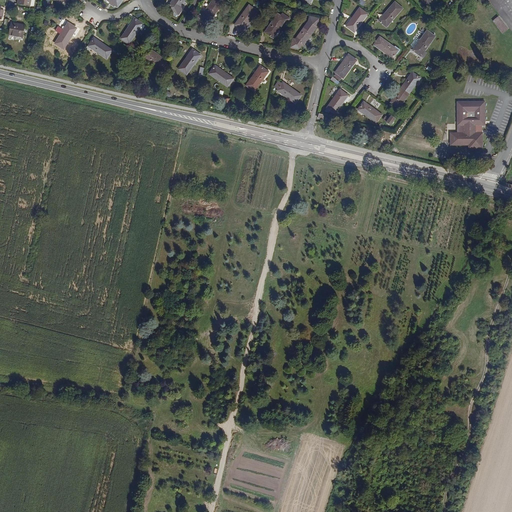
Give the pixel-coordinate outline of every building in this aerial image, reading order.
[(186,3),(183,1),(184,0),(172,0),(167,8),(173,13),(174,13),(177,15),(181,11),(179,9),(180,8),(179,7),(182,4),(184,6),(186,3)] [(209,23),(224,0),(212,0),(204,12),(206,14),(202,18),(203,19),(209,23)] [(511,0),(496,0),(511,20),(511,0)] [(386,27),(402,9),(395,3),(379,21),(386,27)] [(242,31),(256,11),(249,6),(238,20),(240,21),(236,26),(242,31)] [(357,27),(367,14),(359,8),(346,26),(353,31),(356,26),(357,27)] [(202,18),(206,14),(204,12),(201,10),(196,18),(201,22),(203,19),(202,18)] [(273,38),(285,19),(278,14),(268,28),(270,28),(266,33),(273,38)] [(508,30),(498,17),(492,21),(502,34),(508,30)] [(128,44),(139,29),(141,31),(145,26),(134,19),(120,39),(128,44)] [(303,45),(316,28),(318,30),(321,27),(313,21),(312,24),(309,21),(295,39),(303,45)] [(23,37),(25,25),(11,23),(8,35),(23,37)] [(65,48),(78,28),(72,23),(68,28),(67,27),(65,30),(61,27),(58,31),(62,33),(57,42),(65,48)] [(420,56),(435,36),(427,31),(418,43),(414,49),(413,51),(420,56)] [(107,59),(112,51),(94,38),(89,45),(88,44),(85,50),(89,53),(92,48),(107,59)] [(394,48),(380,38),(374,45),(391,58),(395,54),(396,55),(400,50),(395,47),(394,48)] [(166,61),(148,48),(143,55),(148,58),(147,59),(160,69),(166,61)] [(186,75),(197,60),(195,59),(199,54),(192,50),(179,69),(186,75)] [(343,78),(353,65),(351,64),(355,59),(348,55),(335,73),(343,78)] [(233,79),(215,66),(210,72),(215,76),(214,77),(227,87),(228,86),(231,88),(235,82),(232,80),(233,79)] [(254,91),(268,72),(260,67),(247,86),(254,91)] [(398,108),(420,78),(413,74),(410,78),(408,77),(394,97),(395,98),(392,103),(398,108)] [(301,96),(282,82),(282,83),(277,89),(277,90),(295,103),(301,96)] [(335,113),(344,101),(345,101),(348,96),(339,90),(327,108),(335,113)] [(482,148),(482,132),(475,132),(475,125),(485,125),(484,101),(457,102),(457,125),(463,125),(463,133),(458,133),(458,145),(468,145),(468,149),(482,148)] [(381,115),(368,105),(367,107),(362,103),(358,109),(376,122),(381,115)] [(391,125),(396,119),(391,115),(386,122),(391,125)]
